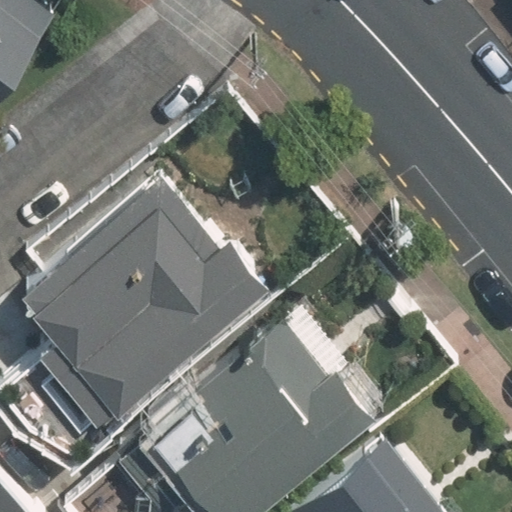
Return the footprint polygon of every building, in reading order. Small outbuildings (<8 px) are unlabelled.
[(0,0),(0,70),(54,0),(0,0)] [(104,411),(273,273),(232,224),(222,232),(154,151),(14,266),(62,326),(45,340),(104,411)] [(119,444),(163,495),(142,511),(244,511),(374,403),(331,353),(327,356),(284,305),(119,444)] [(472,511),(464,502),(455,510),(388,426),(280,511),(472,511)] [(0,511),(22,511),(0,485),(0,511)]
